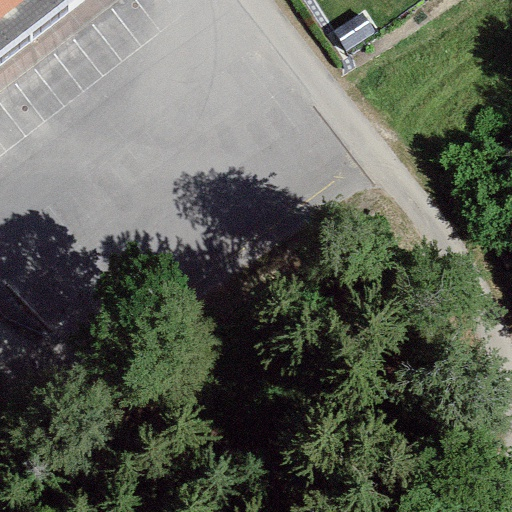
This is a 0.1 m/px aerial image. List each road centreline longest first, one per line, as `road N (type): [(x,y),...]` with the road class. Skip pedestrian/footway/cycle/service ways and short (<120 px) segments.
road 1 (track): [(511,372),(475,284),(385,157)]
road 2 (residential): [(263,0),(385,157)]
